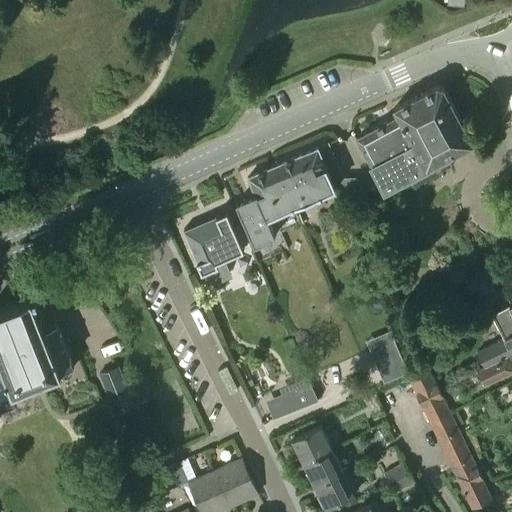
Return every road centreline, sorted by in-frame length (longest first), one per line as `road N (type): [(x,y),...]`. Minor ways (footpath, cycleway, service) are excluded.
road 1 (residential): [(132,191),(398,73),(460,48),(498,43)]
road 2 (residential): [(288,511),(132,191)]
road 3 (residential): [(0,249),(132,191)]
